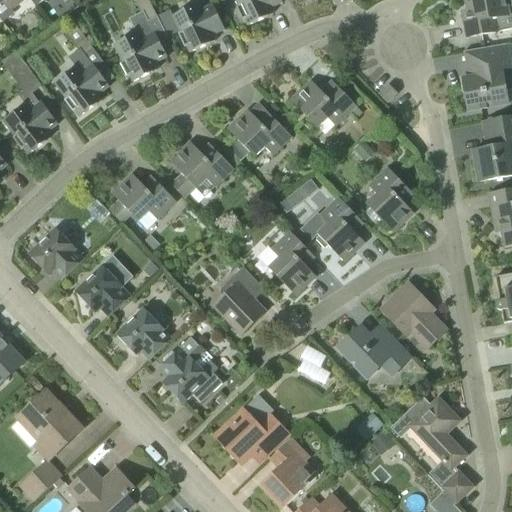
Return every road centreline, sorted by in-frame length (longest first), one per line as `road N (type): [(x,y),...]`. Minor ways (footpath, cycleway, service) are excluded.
road 1 (residential): [(0,239),(99,148),(309,35),(349,25),(398,46)]
road 2 (residential): [(223,511),(0,274)]
road 3 (residential): [(488,511),(489,474),(454,261)]
road 4 (residential): [(257,362),(390,265),(454,261)]
road 5 (residential): [(454,261),(428,114),(414,65),(398,46)]
